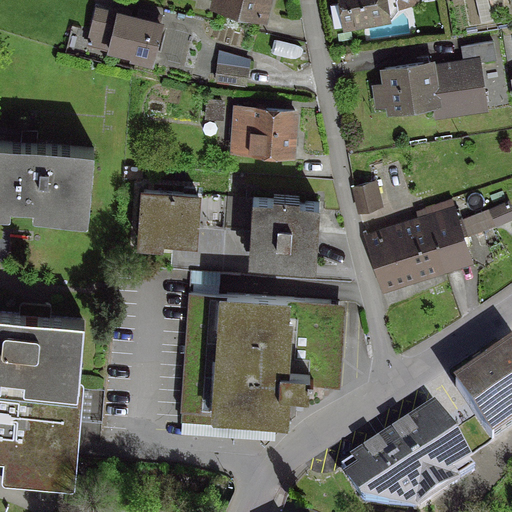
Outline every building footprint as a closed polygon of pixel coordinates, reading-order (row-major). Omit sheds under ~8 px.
[(215,0),(215,3),(259,14),(262,0),(215,0)] [(338,0),(343,25),(383,18),(382,17),(388,15),(394,8),(392,0),(338,0)] [(139,13),(138,17),(98,7),(89,41),(155,57),(163,23),(160,22),(162,14),(140,9),(139,13)] [(450,101),(451,108),(478,104),(472,62),(493,59),(491,41),(461,46),(464,63),(429,69),(428,61),(382,68),(385,85),(375,87),(377,103),(388,101),(389,111),(450,101)] [(213,79),(243,83),(245,68),(216,64),(213,79)] [(206,101),(206,116),(218,117),(219,102),(206,101)] [(255,104),(255,108),(234,106),(231,149),(289,154),(292,111),(262,108),(262,105),(255,104)] [(0,198),(91,206),(97,144),(32,139),(0,136),(0,198)] [(355,184),(361,209),(381,204),(375,179),(355,184)] [(141,189),(138,234),(192,238),(193,224),(223,226),(225,196),(196,194),(196,193),(141,189)] [(251,197),(251,198),(225,196),(223,226),(249,228),(247,253),(266,254),(266,260),(294,262),(294,256),(313,257),(317,202),(285,200),(285,196),(281,196),(280,199),(251,197)] [(488,209),(494,223),(511,216),(511,213),(507,201),(488,209)] [(386,289),(384,284),(470,257),(463,236),(462,232),(467,230),(460,207),(398,227),(369,236),(367,230),(364,231),(383,290),(386,289)] [(470,233),(494,223),(488,209),(464,219),(470,233)] [(345,306),(189,295),(180,423),(210,425),(209,429),(289,434),(291,405),(305,406),(307,387),(339,390),(345,306)] [(80,385),(86,317),(35,313),(0,310),(0,460),(6,461),(5,478),(5,480),(6,481),(8,481),(75,487),(77,486),(79,483),(84,389),(83,386),(80,385)] [(511,348),(455,388),(487,436),(511,418),(511,348)] [(431,409),(340,469),(362,503),(412,509),(416,507),(472,471),(431,409)]
